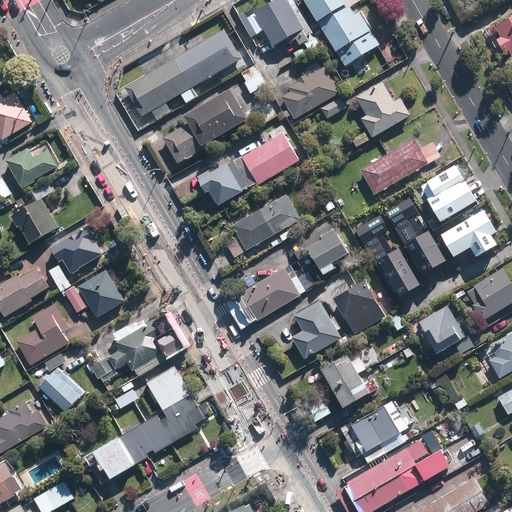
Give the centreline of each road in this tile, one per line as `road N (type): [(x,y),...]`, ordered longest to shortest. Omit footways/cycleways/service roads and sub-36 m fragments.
road 1 (secondary): [(112,151),(280,438)]
road 2 (residential): [(511,170),(412,0)]
road 3 (residential): [(280,438),(156,511)]
